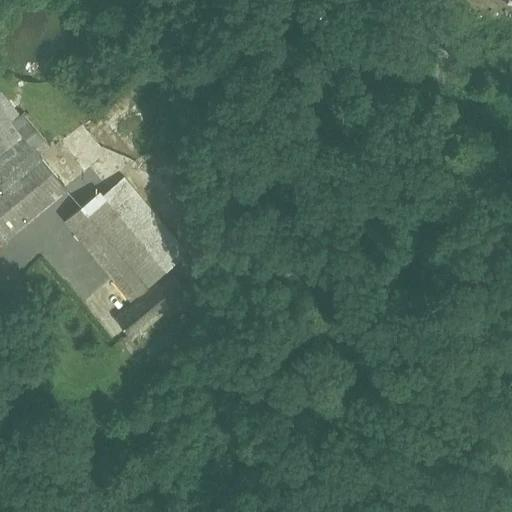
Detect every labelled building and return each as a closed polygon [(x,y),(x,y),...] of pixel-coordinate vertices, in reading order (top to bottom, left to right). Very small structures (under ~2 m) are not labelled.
[(72,21),(61,9),(47,2),(31,1),(16,6),(5,17),(0,25),(0,57),(1,61),(12,73),(26,80),(42,81),(56,76),(68,66),(75,52),(77,36),(72,21)] [(21,117),(0,92),(0,233),(8,242),(5,239),(67,187),(40,154),(52,144),(25,113),(21,117)] [(194,134),(196,122),(194,110),(186,100),(176,94),(164,92),(152,95),(142,102),(136,113),(134,125),(137,137),(144,147),(154,153),(166,155),(178,152),(188,144),(194,134)] [(164,273),(98,193),(66,220),(132,299),(164,273)] [(172,272),(116,318),(132,338),(189,293),(172,272)] [(119,348),(64,279),(21,314),(76,383),(119,348)]
